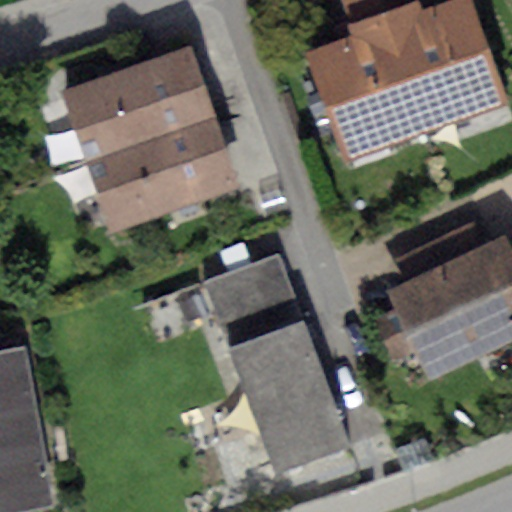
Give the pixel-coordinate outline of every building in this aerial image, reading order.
[(338,0),(348,28),(386,16),(423,2),(422,0),(338,0)] [(423,2),(386,16),(428,129),(508,99),(470,0),(454,0),(426,11),(423,2)] [(428,129),(386,16),(348,28),(352,41),(311,55),(349,159),(428,129)] [(62,90),(86,160),(214,117),(190,46),(62,90)] [(214,117),(86,160),(111,233),(239,190),(214,117)] [(402,288),(387,295),(393,308),(372,318),(393,363),(417,351),(429,376),(511,337),(511,259),(502,239),(485,248),(473,223),(390,263),(402,288)] [(232,349),(304,321),(278,254),(206,282),(232,349)] [(304,321),(232,349),(276,469),(349,443),(304,321)] [(25,344),(0,347),(0,511),(24,511),(52,507),(25,344)]
